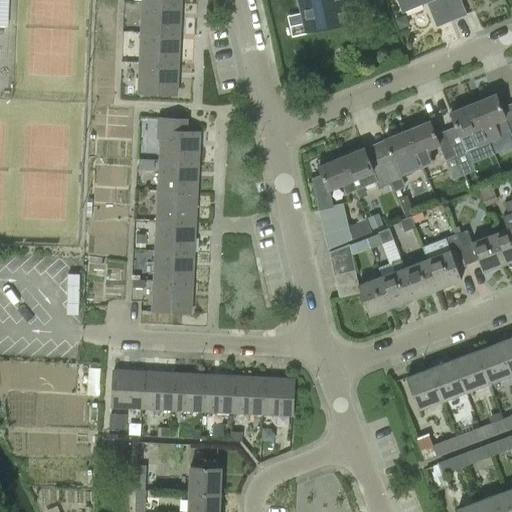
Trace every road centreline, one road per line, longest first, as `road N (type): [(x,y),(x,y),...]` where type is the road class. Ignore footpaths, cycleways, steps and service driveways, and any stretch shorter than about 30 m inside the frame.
road 1 (residential): [(275,136),(511,38)]
road 2 (residential): [(87,332),(317,349)]
road 3 (residential): [(317,349),(275,136)]
road 4 (residential): [(328,371),(511,304)]
road 5 (residential): [(275,136),(243,0)]
road 6 (residential): [(253,511),(259,482),(353,447)]
